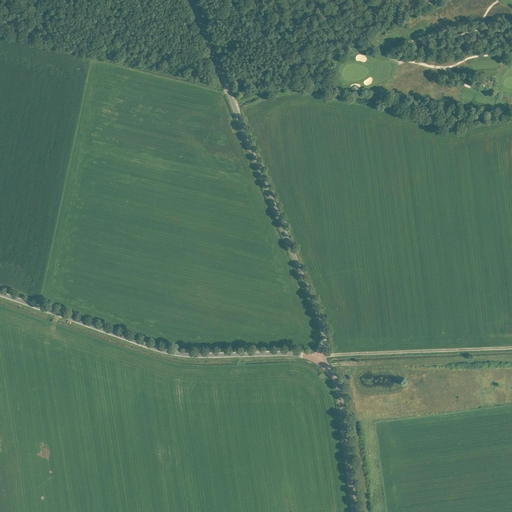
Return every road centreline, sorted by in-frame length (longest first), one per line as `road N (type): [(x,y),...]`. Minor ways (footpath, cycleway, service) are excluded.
road 1 (unclassified): [(321,350),(320,321),(191,0)]
road 2 (unclassified): [(310,358),(166,351),(0,293)]
road 3 (unclassified): [(354,511),(338,390),(322,363)]
